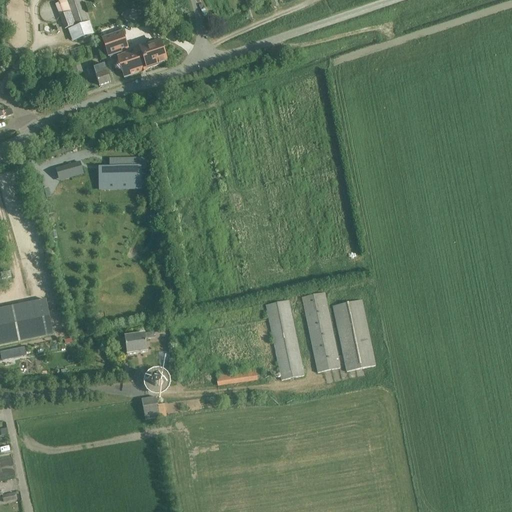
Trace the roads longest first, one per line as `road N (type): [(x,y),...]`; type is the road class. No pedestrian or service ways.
road 1 (unclassified): [(194,63),(395,0)]
road 2 (track): [(147,396),(334,378)]
road 3 (residential): [(36,128),(181,71)]
